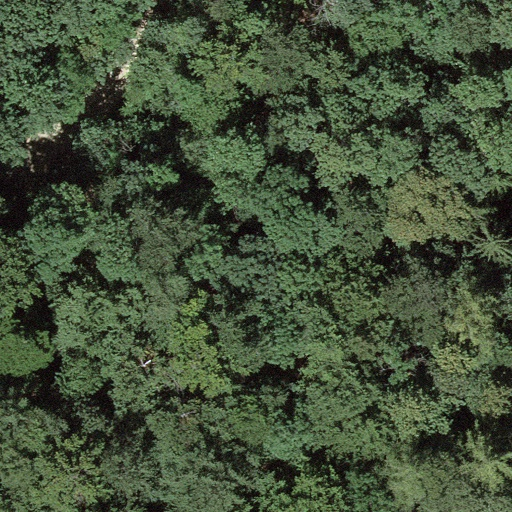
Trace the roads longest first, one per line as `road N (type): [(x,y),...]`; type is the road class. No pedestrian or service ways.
road 1 (track): [(40,142),(201,203),(511,252)]
road 2 (track): [(0,161),(94,103),(160,0)]
